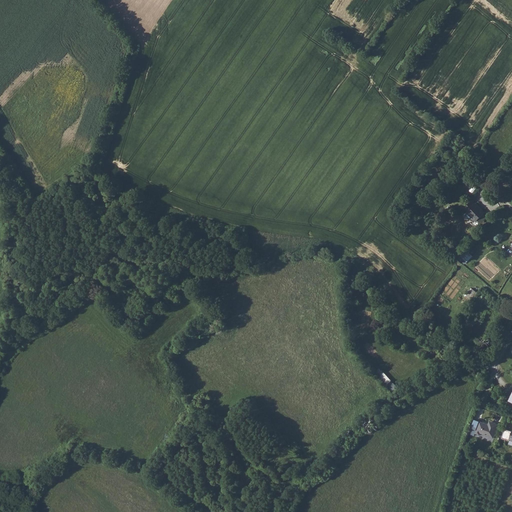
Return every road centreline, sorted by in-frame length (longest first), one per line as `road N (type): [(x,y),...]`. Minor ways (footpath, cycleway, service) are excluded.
road 1 (track): [(288,511),(303,482),(387,405),(430,379),(494,367)]
road 2 (residential): [(507,415),(483,405),(511,314)]
